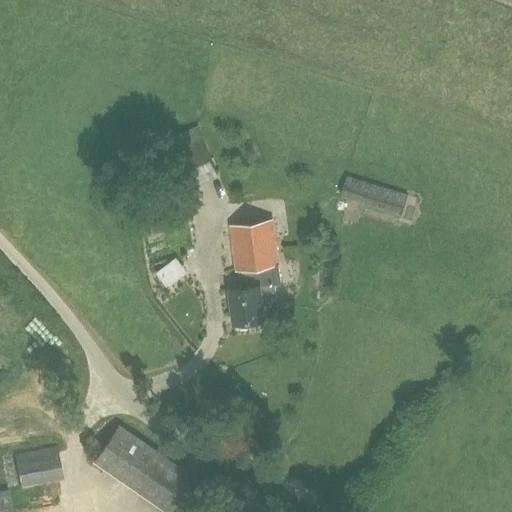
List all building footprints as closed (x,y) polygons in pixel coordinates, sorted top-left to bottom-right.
[(161,155),(168,172),(140,183),(149,204),(176,192),(176,191),(217,175),(197,125),(156,143),(161,155)] [(407,193),(345,174),(340,195),(401,213),(407,193)] [(145,260),(190,255),(186,219),(148,222),(147,215),(141,216),(145,260)] [(230,224),(236,270),(239,269),(240,286),(230,287),(234,321),(236,320),(237,324),(240,326),(247,325),(250,322),(249,319),(263,317),(261,299),(276,297),(274,282),(280,282),(272,219),(230,224)] [(159,284),(183,272),(175,257),(151,269),(159,284)] [(167,511),(169,511),(191,481),(193,477),(118,426),(94,461),(167,511)] [(22,488),(63,480),(56,448),(16,455),(22,488)] [(11,511),(8,491),(0,492),(0,511),(11,511)]
